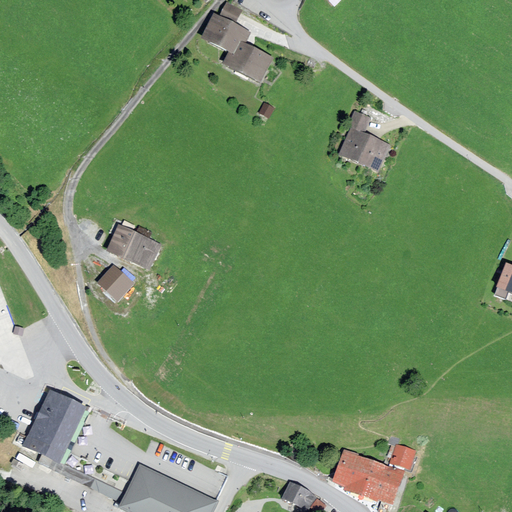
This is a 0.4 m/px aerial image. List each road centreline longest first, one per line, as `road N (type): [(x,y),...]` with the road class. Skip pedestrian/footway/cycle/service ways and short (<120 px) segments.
road 1 (primary): [(0,226),(118,394),(190,437),(300,477),(355,511)]
road 2 (track): [(220,0),(77,173),(68,203),(77,264)]
road 3 (unclassified): [(267,0),(326,55),(511,185)]
